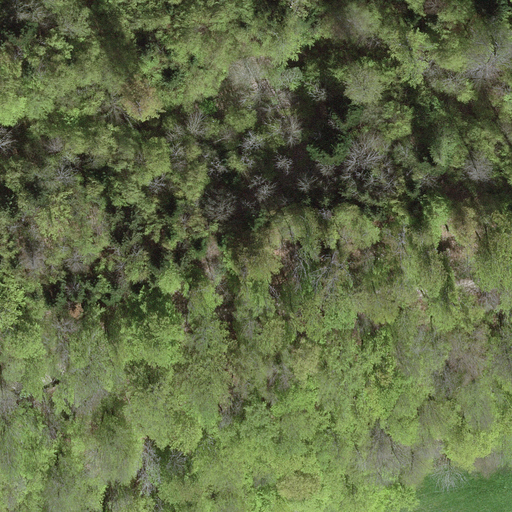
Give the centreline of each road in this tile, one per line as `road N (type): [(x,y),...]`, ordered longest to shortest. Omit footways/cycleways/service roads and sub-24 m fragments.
road 1 (track): [(0,121),(150,107),(184,99),(267,55),(320,48),(357,52),(511,117)]
road 2 (track): [(0,386),(169,324),(511,279)]
road 3 (track): [(233,511),(511,414)]
